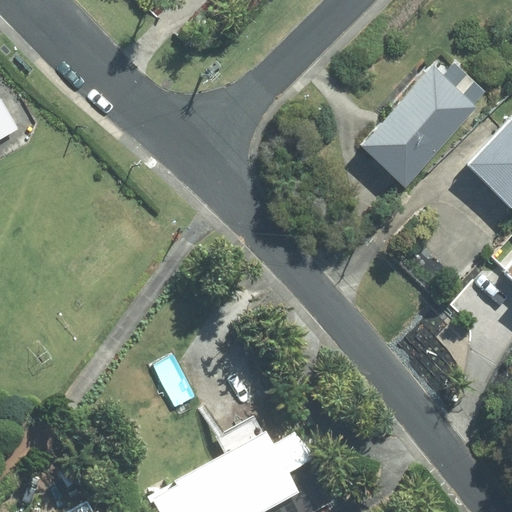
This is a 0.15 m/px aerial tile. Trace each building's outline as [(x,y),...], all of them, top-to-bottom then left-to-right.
[(426,65),(351,144),(397,186),(471,106),(469,104),(480,92),(451,65),(439,77),(426,65)] [(0,136),(16,127),(0,98),(0,136)] [(503,115),(457,162),(506,210),(511,203),(511,122),(511,123),(503,115)] [(511,254),(498,270),(511,282),(511,254)] [(174,478),(142,496),(146,504),(154,500),(160,511),(252,511),(260,508),(262,511),(309,511),(331,500),(307,457),(314,453),(293,428),(272,439),(264,426),(261,428),(259,423),(222,444),(224,448),(173,476),(174,478)]
